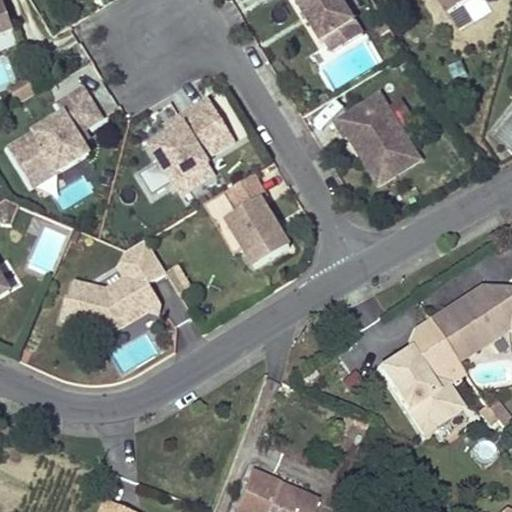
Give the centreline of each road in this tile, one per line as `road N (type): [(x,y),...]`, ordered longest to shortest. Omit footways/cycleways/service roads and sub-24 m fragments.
road 1 (residential): [(0,374),(63,402),(101,407),(142,398),(361,264)]
road 2 (residential): [(361,264),(219,41),(182,35),(156,49)]
road 3 (residential): [(361,264),(511,182)]
